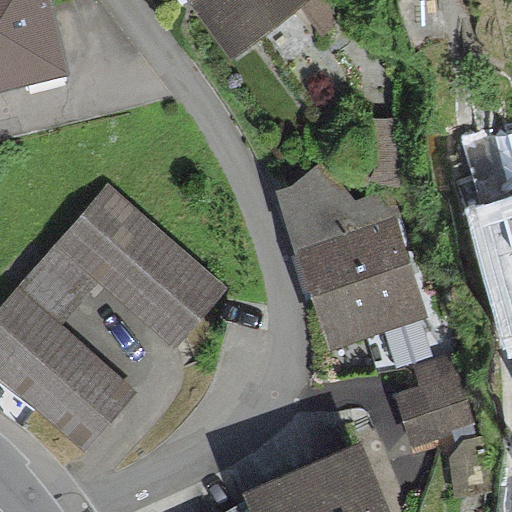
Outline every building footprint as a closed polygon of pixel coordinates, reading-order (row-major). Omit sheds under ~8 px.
[(0,0),(0,75),(64,61),(49,0),(0,0)] [(295,0),(197,0),(233,47),(295,0)] [(419,305),(387,188),(300,211),(332,329),(419,305)] [(214,290),(102,191),(0,305),(0,377),(77,445),(214,290)] [(473,445),(447,377),(382,401),(408,470),(473,445)] [(386,511),(356,438),(257,478),(270,511),(386,511)]
